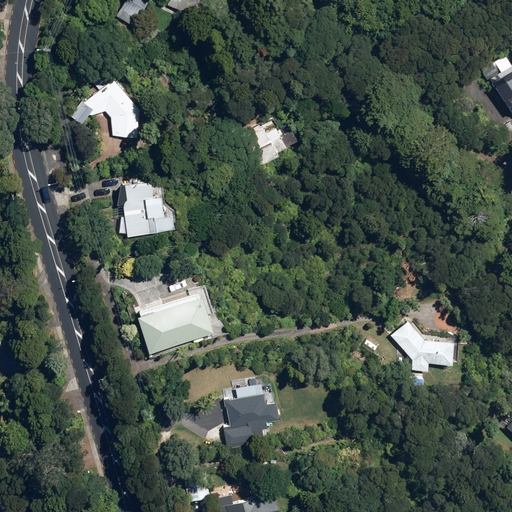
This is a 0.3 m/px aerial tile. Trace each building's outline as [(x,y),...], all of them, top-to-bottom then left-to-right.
[(128,0),(120,16),(137,24),(149,0),(128,0)] [(173,0),(172,4),(195,13),(198,6),(203,7),(205,0),(173,0)] [(510,107),(511,110),(511,62),(510,60),(508,62),(502,53),(492,60),(498,69),(485,77),(496,92),(493,95),(499,105),(503,102),(507,109),(510,107)] [(114,133),(139,135),(140,107),(114,76),(87,100),(100,116),(108,109),(115,117),(114,133)] [(239,137),(255,165),(279,151),(278,150),(298,138),(293,127),(286,131),(283,126),(280,128),(274,117),(239,137)] [(129,231),(130,236),(177,227),(172,213),(166,214),(162,193),(154,194),(154,193),(164,191),(162,180),(152,182),(151,177),(122,183),(120,203),(125,202),(127,214),(124,215),(123,233),(129,231)] [(150,339),(152,346),(231,321),(224,300),(207,306),(200,283),(135,304),(147,340),(150,339)] [(419,362),(434,363),(434,355),(457,356),(458,333),(431,332),(413,313),(397,328),(419,352),(419,362)] [(244,424),(247,437),(261,435),(259,426),(263,425),(262,419),(275,417),(272,400),(263,401),(261,391),(221,398),(226,425),(230,426),(244,424)] [(223,430),(226,444),(244,441),(241,427),(223,430)] [(186,483),(189,500),(211,496),(208,479),(186,483)] [(265,511),(261,493),(248,496),(247,490),(236,493),(237,499),(235,499),(233,491),(221,493),(224,502),(222,502),(224,511),(265,511)]
